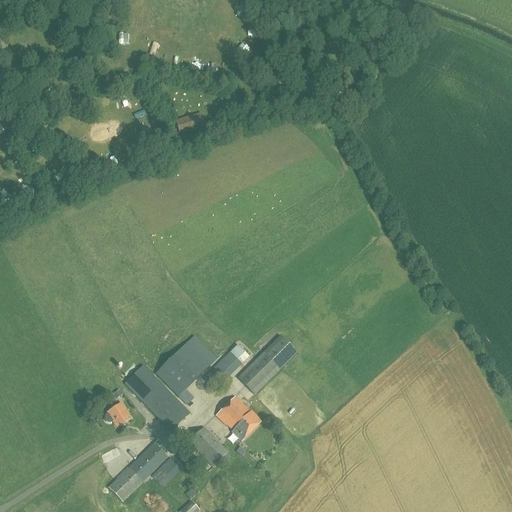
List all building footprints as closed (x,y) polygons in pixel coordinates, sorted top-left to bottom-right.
[(179,135),(205,127),(201,114),(175,121),(179,135)] [(182,401),(188,394),(185,390),(217,359),(194,336),(155,374),(178,398),(179,397),(182,401)] [(254,395),(297,353),(281,337),(238,379),(254,395)] [(215,391),(249,357),(237,346),(203,379),(215,391)] [(169,431),(173,431),(190,413),(143,366),(124,385),(169,431)] [(119,391),(114,395),(117,399),(122,396),(119,391)] [(250,413),(235,398),(216,416),(225,426),(226,425),(233,431),(231,433),(241,443),(261,422),(251,412),(250,413)] [(116,428),(130,419),(121,405),(107,413),(107,414),(105,415),(104,418),(104,420),(105,422),(108,423),(111,424),(113,422),(116,428)] [(225,463),(231,457),(227,453),(228,452),(204,428),(188,443),(212,468),(221,460),(225,463)] [(122,502),(167,458),(154,444),(109,488),(122,502)] [(242,457),(246,453),(240,448),(236,452),(242,457)] [(162,488),(182,469),(170,458),(151,477),(162,488)] [(189,499),(196,492),(193,488),(185,494),(189,499)] [(191,502),(179,511),(198,511),(200,511),(191,502)]
